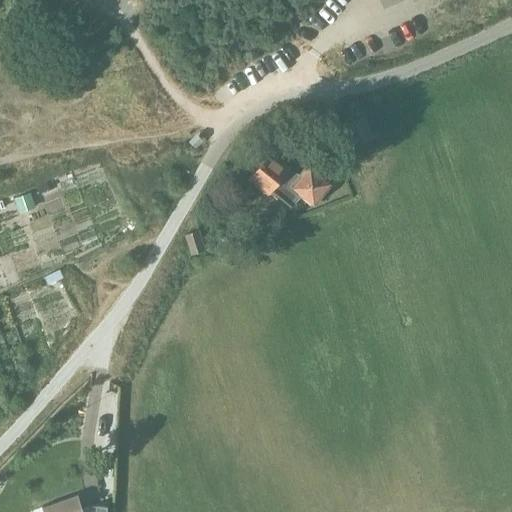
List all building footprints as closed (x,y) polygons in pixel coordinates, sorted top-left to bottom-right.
[(343,127),(351,145),(370,137),(362,119),(343,127)] [(307,166),(297,179),(286,169),(287,169),(269,154),(246,180),(264,195),(268,191),(287,208),(298,195),(311,206),(329,184),(307,166)] [(183,236),(189,256),(203,251),(196,232),(183,236)] [(100,458),(99,467),(108,468),(109,459),(100,458)] [(89,511),(82,491),(45,504),(47,511),(89,511)]
